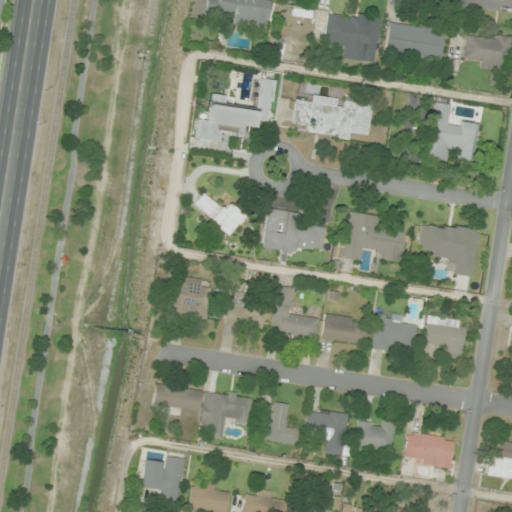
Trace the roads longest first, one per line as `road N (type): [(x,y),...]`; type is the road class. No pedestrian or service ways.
road 1 (residential): [(511,408),(162,355)]
road 2 (residential): [(461,511),(511,198)]
road 3 (secondary): [(0,248),(37,0)]
road 4 (residential): [(511,205),(278,169)]
